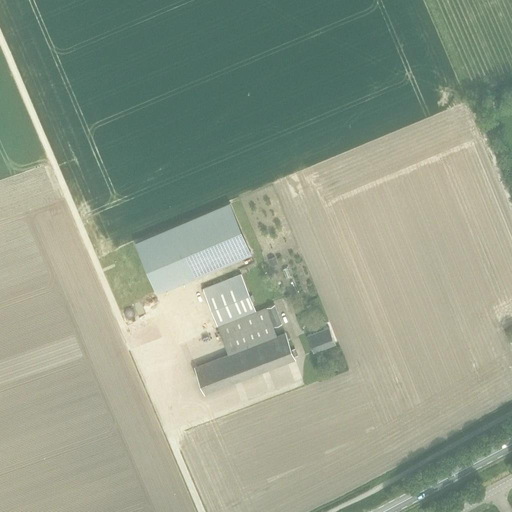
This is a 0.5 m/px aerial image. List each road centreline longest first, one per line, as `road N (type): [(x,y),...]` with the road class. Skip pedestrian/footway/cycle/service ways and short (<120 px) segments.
road 1 (track): [(0,36),(123,326)]
road 2 (secondary): [(387,511),(511,447)]
